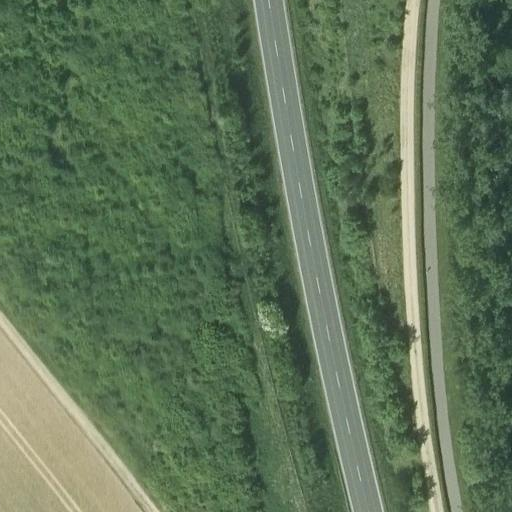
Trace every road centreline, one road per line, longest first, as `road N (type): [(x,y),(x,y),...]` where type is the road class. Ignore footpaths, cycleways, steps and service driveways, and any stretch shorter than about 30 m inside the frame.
road 1 (primary): [(371,511),(287,132),(268,0)]
road 2 (track): [(457,511),(434,343),(431,0)]
road 3 (track): [(433,511),(410,283),(412,0)]
road 4 (track): [(150,511),(0,324)]
